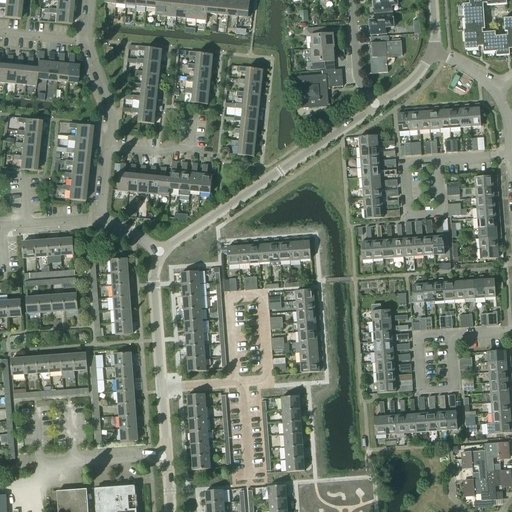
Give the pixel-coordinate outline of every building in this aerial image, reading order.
[(49,0),(49,2),(57,2),(56,10),(56,11),(72,13),(73,0),(71,0),(49,0)] [(146,0),(146,8),(156,9),(156,0),(146,0)] [(156,0),(156,9),(155,16),(165,17),(167,0),(156,0)] [(167,0),(165,17),(176,18),(177,0),(167,0)] [(177,0),(176,18),(186,19),(188,0),(185,0),(177,0)] [(187,0),(188,0),(186,19),(196,20),(198,1),(192,1),(192,0),(187,0)] [(197,0),(198,1),(196,20),(207,21),(207,14),(208,2),(203,2),(203,0),(197,0)] [(208,0),(208,2),(207,14),(217,15),(218,0),(208,0)] [(218,0),(217,15),(227,16),(228,0),(218,0)] [(228,0),(227,16),(237,17),(238,0),(228,0)] [(238,0),(237,17),(248,18),(249,0),(238,0)] [(372,0),(374,14),(392,13),(392,6),(397,6),(396,0),(372,0)] [(463,5),(464,18),(484,16),(483,4),(483,3),(469,4),(463,5)] [(0,8),(5,9),(4,18),(20,20),(21,7),(5,6),(5,5),(0,4),(0,8)] [(49,9),(48,13),(56,14),(55,23),(71,25),(72,13),(56,11),(56,10),(49,9)] [(393,28),(392,13),(374,14),(374,21),(369,21),(370,36),(386,34),(386,28),(393,28)] [(464,18),(465,30),(482,29),(484,29),(484,16),(464,18)] [(322,28),(306,30),(306,36),(311,36),(312,49),(311,49),(311,50),(334,48),(333,34),(322,35),(322,28)] [(478,47),(483,46),(482,33),(482,29),(465,30),(464,31),(465,50),(478,49),(478,47)] [(482,33),(483,46),(483,53),(496,52),(495,37),(495,32),(482,33)] [(495,37),(496,52),(496,56),(509,55),(509,54),(508,36),(507,36),(495,37)] [(371,44),(369,44),(372,74),(388,73),(387,57),(402,56),(401,41),(389,42),(388,37),(371,38),(371,44)] [(146,52),(145,60),(145,61),(161,62),(162,50),(146,48),(138,47),(138,51),(146,52)] [(311,50),(304,50),(305,63),(307,63),(307,70),(325,69),(324,63),(334,62),(333,48),(334,48),(311,50)] [(39,52),(37,69),(36,80),(46,81),(48,63),(43,62),(44,53),(39,52)] [(197,57),(196,65),(196,66),(212,68),(213,55),(197,54),(197,53),(189,52),(189,56),(197,57)] [(49,53),(48,63),(46,81),(56,82),(58,64),(53,63),(54,54),(49,53)] [(58,64),(56,82),(66,83),(68,65),(63,64),(64,55),(59,54),(58,64)] [(68,65),(66,83),(77,85),(79,66),(73,65),(74,56),(69,55),(68,65)] [(6,66),(4,84),(15,85),(17,67),(11,66),(12,57),(7,56),(6,66)] [(17,67),(15,85),(25,86),(27,68),(21,67),(22,58),(18,57),(17,67)] [(27,68),(25,86),(35,88),(36,80),(37,69),(32,68),(33,59),(28,58),(27,68)] [(144,64),(143,72),(143,73),(159,75),(161,62),(145,61),(145,60),(137,59),(137,63),(144,64)] [(195,69),(194,77),(194,78),(211,80),(212,68),(196,66),(196,65),(188,64),(188,69),(195,69)] [(247,72),(246,80),(246,81),(262,83),(263,70),(247,69),(247,68),(239,67),(239,71),(247,72)] [(322,77),(299,78),(301,108),(326,106),(325,88),(343,87),(342,75),(342,70),(322,71),(322,77)] [(143,77),(142,84),(142,86),(158,87),(159,75),(143,73),(143,72),(136,71),(135,76),(143,77)] [(194,82),(193,90),(193,91),(209,93),(211,80),(194,78),(194,77),(187,77),(186,81),(194,82)] [(245,85),(245,93),(244,93),(261,95),(262,83),(246,81),(246,80),(238,79),(238,84),(245,85)] [(142,89),(141,97),(141,98),(157,100),(158,87),(142,86),(142,84),(135,84),(134,88),(142,89)] [(193,94),(192,103),(208,105),(209,93),(193,91),(193,90),(186,89),(185,93),(193,94)] [(244,97),(243,105),(243,106),(259,108),(261,95),(244,93),(245,93),(237,92),(236,96),(244,97)] [(140,101),(140,109),(139,110),(156,112),(157,100),(141,98),(141,97),(133,96),(133,101),(140,101)] [(243,109),(242,117),(242,118),(258,120),(259,108),(243,106),(243,105),(235,104),(235,109),(243,109)] [(469,109),(470,128),(481,127),(479,104),(475,104),(475,109),(469,109)] [(459,110),(460,128),(470,128),(469,109),(469,105),(464,105),(465,110),(459,110)] [(438,111),(440,130),(449,129),(448,111),(448,106),(444,107),(444,111),(439,111),(438,111)] [(448,111),(449,129),(460,128),(459,110),(459,106),(454,106),(455,110),(448,111)] [(428,112),(429,131),(440,130),(438,111),(439,111),(438,107),(434,107),(434,112),(429,112),(428,112)] [(154,125),(156,112),(139,110),(140,109),(132,108),(132,113),(139,114),(138,123),(154,125)] [(418,113),(419,131),(429,131),(428,112),(429,112),(428,108),(424,108),(424,112),(418,113)] [(397,115),(399,133),(409,132),(408,114),(408,109),(403,110),(404,114),(397,115)] [(408,114),(409,132),(419,131),(418,113),(418,109),(414,109),(414,113),(408,114)] [(241,122),(240,130),(240,131),(257,132),(258,120),(242,118),(242,117),(234,116),(234,121),(241,122)] [(25,124),(24,132),(24,133),(40,134),(41,122),(25,120),(18,119),(17,123),(25,124)] [(69,124),(68,129),(76,129),(75,137),(75,138),(91,140),(92,128),(76,126),(76,125),(69,124)] [(257,132),(240,131),(240,130),(233,129),(232,133),(240,134),(239,142),(239,143),(255,145),(257,132)] [(23,136),(22,144),(22,145),(39,147),(40,134),(24,133),(24,132),(16,131),(16,136),(23,136)] [(67,136),(67,141),(74,142),(74,150),(73,151),(90,152),(91,140),(75,138),(75,137),(67,136)] [(360,148),(378,147),(394,146),(394,141),(381,142),(382,143),(377,143),(377,136),(359,138),(360,148)] [(254,157),(255,145),(239,143),(239,142),(232,141),(231,146),(239,146),(238,156),(254,157)] [(22,149),(21,156),(21,158),(37,159),(39,147),(22,145),(22,144),(15,143),(15,148),(22,149)] [(410,144),(411,156),(421,156),(421,143),(410,144)] [(360,148),(360,158),(378,157),(395,156),(395,152),(382,153),(382,154),(378,154),(378,147),(360,148)] [(66,150),(66,153),(73,154),(72,162),(72,163),(88,165),(90,152),(73,151),(74,150),(66,149),(66,150)] [(21,161),(20,170),(36,172),(37,159),(21,158),(21,156),(14,156),(13,160),(21,161)] [(360,158),(361,169),(379,167),(396,166),(395,160),(382,161),(383,163),(379,164),(378,157),(360,158)] [(65,161),(64,166),(72,166),(71,174),(71,176),(87,177),(87,176),(88,165),(72,163),(72,162),(65,161)] [(172,162),(171,179),(170,190),(180,191),(181,172),(176,172),(177,162),(172,162)] [(181,172),(180,191),(180,195),(189,196),(190,192),(192,174),(192,173),(186,173),(187,163),(182,163),(181,172)] [(121,164),(118,192),(128,193),(130,174),(125,174),(126,164),(121,164)] [(192,174),(190,192),(200,193),(202,175),(197,174),(198,165),(193,164),(192,173),(192,174)] [(131,165),(130,174),(128,193),(138,194),(140,175),(135,175),(136,165),(131,165)] [(202,175),(200,193),(211,194),(213,176),(207,175),(208,166),(203,165),(202,175)] [(140,175),(138,194),(148,195),(150,176),(145,176),(146,166),(141,166),(140,175)] [(150,176),(148,195),(158,196),(160,177),(155,177),(156,168),(151,167),(150,176)] [(362,179),(380,178),(397,176),(396,170),(383,171),(383,174),(380,174),(379,167),(361,169),(362,179)] [(160,177),(158,196),(169,197),(170,190),(171,179),(165,178),(166,169),(161,168),(160,177)] [(63,173),(63,178),(71,179),(70,187),(70,188),(86,190),(86,189),(87,177),(71,176),(71,174),(63,173)] [(475,189),(493,187),(497,187),(497,183),(493,183),(492,177),(474,178),(475,189)] [(362,179),(363,189),(381,188),(397,186),(397,180),(384,181),(384,184),(380,184),(380,178),(362,179)] [(56,186),(56,190),(62,190),(69,191),(68,200),(84,202),(86,190),(70,188),(70,187),(62,186),(62,187),(56,186)] [(476,199),(494,198),(498,197),(498,193),(494,193),(493,187),(475,189),(476,199)] [(363,199),(381,198),(398,197),(398,191),(385,192),(385,194),(381,194),(381,188),(363,189),(363,199)] [(363,199),(364,209),(382,208),(399,207),(398,201),(386,202),(386,204),(382,204),(381,198),(363,199)] [(477,209),(495,208),(499,207),(499,203),(495,203),(494,198),(476,199),(477,209)] [(364,209),(365,220),(400,217),(399,211),(387,212),(387,214),(383,215),(382,208),(364,209)] [(477,209),(477,219),(496,217),(496,218),(500,218),(500,213),(495,214),(495,208),(477,209)] [(477,219),(478,229),(496,228),(501,228),(500,223),(496,224),(496,218),(496,217),(477,219)] [(433,238),(434,256),(444,255),(442,220),(436,221),(437,234),(439,234),(439,237),(433,238)] [(422,238),(424,257),(434,256),(433,238),(432,221),(426,222),(427,234),(429,234),(429,238),(422,238)] [(412,239),(414,257),(424,257),(422,238),(421,222),(415,222),(416,235),(419,235),(419,239),(412,239)] [(402,240),(403,258),(414,257),(412,239),(411,223),(405,223),(406,236),(408,236),(409,239),(402,240)] [(392,241),(393,259),(403,258),(402,240),(401,225),(397,225),(398,236),(399,240),(392,241)] [(382,241),(383,260),(393,259),(392,241),(391,226),(387,226),(387,237),(388,237),(388,241),(382,241)] [(361,243),(362,261),(373,260),(371,242),(372,242),(371,227),(366,228),(367,242),(361,243)] [(371,242),(373,260),(383,260),(382,241),(381,227),(376,227),(377,238),(378,238),(378,242),(372,242),(371,242)] [(479,240),(497,238),(502,238),(501,234),(497,234),(496,228),(478,229),(479,240)] [(289,243),(290,262),(300,261),(299,243),(299,238),(294,239),(295,243),(289,243)] [(299,243),(300,261),(311,260),(309,238),(304,238),(305,242),(299,243)] [(479,240),(480,250),(498,248),(502,248),(502,244),(498,244),(497,238),(479,240)] [(60,240),(61,256),(73,255),(72,239),(60,240)] [(279,244),(280,265),(280,262),(290,262),(289,243),(288,239),(284,239),(284,244),(279,244)] [(47,241),(48,257),(61,256),(60,240),(47,241)] [(268,245),(270,263),(270,266),(280,265),(279,244),(278,240),(274,240),(274,244),(268,245)] [(35,242),(36,258),(48,257),(47,241),(35,242)] [(248,246),(250,265),(260,264),(258,246),(258,241),(254,242),(254,246),(248,246)] [(258,246),(260,264),(270,263),(268,245),(268,241),(264,241),(264,245),(258,246)] [(22,243),(23,259),(36,258),(35,242),(22,243)] [(238,247),(239,265),(250,265),(248,246),(248,242),(244,242),(244,247),(238,247)] [(234,248),(227,248),(228,254),(228,266),(239,265),(238,247),(238,243),(234,243),(234,248)] [(480,250),(480,260),(503,259),(503,254),(498,254),(498,248),(480,250)] [(111,261),(112,273),(128,272),(127,260),(111,261)] [(112,273),(113,286),(129,285),(128,272),(112,273)] [(181,274),(182,286),(199,285),(198,272),(181,274)] [(474,281),(475,299),(485,299),(484,281),(484,276),(479,276),(480,281),(474,281)] [(484,281),(485,299),(496,298),(494,276),(490,276),(490,280),(484,281)] [(463,282),(465,300),(475,299),(474,281),(474,277),(469,277),(470,282),(463,282)] [(443,283),(445,302),(455,301),(453,283),(453,278),(449,279),(449,283),(443,283)] [(453,283),(455,301),(465,300),(463,282),(463,278),(459,278),(459,282),(453,283)] [(433,284),(434,302),(445,302),(443,283),(443,279),(438,279),(439,284),(433,284)] [(412,286),(413,304),(424,303),(423,285),(423,280),(418,281),(419,285),(412,286)] [(423,285),(424,303),(434,302),(433,284),(433,280),(429,280),(429,284),(423,285)] [(113,286),(113,298),(130,297),(129,285),(113,286)] [(182,286),(183,298),(200,297),(199,285),(182,286)] [(295,292),(296,302),(314,301),(318,301),(318,297),(314,297),(313,290),(295,292)] [(63,295),(65,312),(77,311),(76,294),(63,295)] [(51,296),(52,313),(65,312),(63,295),(51,296)] [(39,297),(40,313),(52,313),(51,296),(39,297)] [(406,296),(397,297),(398,306),(406,306),(406,296)] [(27,314),(40,313),(39,297),(26,298),(27,314)] [(113,298),(114,311),(131,310),(130,297),(113,298)] [(183,298),(184,311),(201,310),(200,297),(183,298)] [(8,302),(9,318),(22,317),(20,301),(8,302)] [(296,302),(297,312),(315,311),(319,311),(319,307),(315,307),(314,301),(296,302)] [(0,302),(0,318),(9,318),(8,302),(0,302)] [(114,311),(115,323),(132,322),(131,310),(114,311)] [(184,311),(185,323),(202,322),(201,310),(184,311)] [(297,312),(298,323),(316,321),(316,322),(320,321),(320,317),(315,317),(315,311),(297,312)] [(390,318),(390,311),(372,312),(372,323),(391,322),(407,321),(407,316),(394,317),(394,318),(390,318)] [(486,315),(487,327),(498,326),(497,314),(486,315)] [(298,333),(316,332),(321,332),(320,327),(316,328),(316,322),(316,321),(298,323),(298,333)] [(115,323),(116,336),(132,335),(132,322),(115,323)] [(185,323),(186,336),(203,334),(202,322),(185,323)] [(372,323),(373,333),(391,331),(391,332),(408,331),(408,326),(395,327),(395,328),(391,328),(391,322),(372,323)] [(373,333),(374,343),(392,342),(409,341),(408,335),(395,336),(396,338),(392,338),(391,332),(391,331),(373,333)] [(299,343),(317,342),(322,342),(321,337),(317,338),(316,332),(298,333),(299,343)] [(186,336),(187,348),(204,347),(203,334),(186,336)] [(299,343),(300,353),(318,352),(322,352),(322,348),(318,348),(317,342),(299,343)] [(374,343),(375,353),(393,352),(410,351),(409,345),(396,346),(396,348),(393,348),(392,342),(374,343)] [(187,348),(188,360),(205,359),(204,347),(187,348)] [(487,353),(488,363),(506,362),(511,362),(510,358),(506,358),(505,351),(487,353)] [(300,353),(301,364),(319,362),(323,362),(323,358),(318,358),(318,352),(300,353)] [(375,353),(375,363),(394,362),(410,361),(410,355),(397,356),(397,358),(393,359),(393,352),(375,353)] [(74,355),(75,371),(87,370),(86,354),(74,355)] [(115,355),(116,367),(132,366),(131,354),(115,355)] [(61,356),(62,372),(75,371),(74,355),(61,356)] [(49,357),(50,373),(62,372),(61,356),(49,357)] [(36,358),(37,374),(50,373),(49,357),(36,358)] [(24,359),(25,375),(37,374),(36,358),(24,359)] [(11,360),(12,376),(25,375),(24,359),(11,360)] [(189,373),(206,372),(205,359),(188,360),(189,373)] [(301,364),(301,374),(324,372),(324,368),(319,368),(319,362),(301,364)] [(375,363),(376,373),(394,372),(411,371),(410,365),(398,366),(398,369),(394,369),(394,362),(375,363)] [(489,374),(507,372),(511,372),(511,368),(507,368),(506,362),(488,363),(489,374)] [(116,367),(117,380),(133,379),(132,366),(116,367)] [(376,373),(377,384),(395,382),(395,383),(412,382),(411,376),(398,376),(399,379),(395,379),(394,372),(376,373)] [(489,384),(508,382),(511,382),(511,378),(507,378),(507,372),(489,374),(489,384)] [(117,380),(117,392),(134,391),(133,379),(117,380)] [(377,384),(378,394),(413,392),(412,386),(395,387),(395,383),(395,382),(377,384)] [(489,384),(490,394),(508,392),(508,393),(511,392),(511,388),(508,388),(508,382),(489,384)] [(117,392),(118,405),(135,403),(134,391),(117,392)] [(490,394),(491,404),(509,402),(509,403),(511,402),(511,398),(509,398),(508,393),(508,392),(490,394)] [(187,396),(188,409),(206,407),(205,395),(187,396)] [(446,413),(447,431),(457,430),(455,396),(449,396),(449,409),(452,409),(452,412),(446,413)] [(281,398),(282,411),(300,409),(299,397),(281,398)] [(425,414),(427,433),(437,432),(435,414),(434,397),(428,398),(429,410),(432,410),(432,414),(425,414)] [(435,414),(437,432),(447,431),(446,413),(444,397),(438,397),(439,410),(442,409),(442,413),(435,414)] [(415,415),(416,433),(427,433),(425,414),(424,398),(418,398),(419,411),(421,411),(422,415),(415,415)] [(395,417),(396,435),(406,434),(405,416),(404,401),(400,401),(401,412),(402,412),(402,416),(395,417)] [(405,416),(406,434),(416,433),(415,415),(414,401),(410,401),(411,412),(412,412),(412,415),(405,416)] [(374,418),(375,436),(386,435),(385,417),(383,402),(379,403),(380,414),(381,414),(381,418),(374,418)] [(385,417),(386,435),(396,435),(395,417),(394,402),(389,402),(390,413),(391,413),(391,417),(385,417)] [(492,414),(510,413),(511,412),(511,408),(510,409),(509,403),(509,402),(491,404),(492,414)] [(118,405),(119,417),(136,416),(135,403),(118,405)] [(188,409),(189,421),(207,420),(206,407),(188,409)] [(282,411),(283,423),(301,422),(300,409),(282,411)] [(492,414),(492,424),(486,424),(486,425),(511,423),(511,422),(511,418),(510,419),(510,413),(492,414)] [(119,417),(120,429),(136,428),(136,416),(119,417)] [(189,421),(190,433),(208,432),(207,420),(189,421)] [(283,423),(284,435),(302,434),(301,422),(283,423)] [(487,435),(493,435),(511,433),(511,428),(511,429),(511,423),(486,425),(487,435)] [(120,429),(121,442),(137,441),(136,428),(120,429)] [(190,433),(191,446),(208,444),(208,432),(190,433)] [(284,435),(285,448),(303,446),(302,434),(284,435)] [(484,451),(486,473),(500,472),(500,471),(500,464),(493,465),(492,459),(499,458),(500,460),(510,459),(509,443),(484,444),(484,451)] [(191,446),(192,458),(209,457),(208,444),(191,446)] [(285,448),(286,460),(304,459),(303,446),(285,448)] [(472,473),(473,480),(473,481),(487,479),(486,473),(484,451),(461,453),(462,470),(472,469),(472,467),(479,467),(479,473),(472,473)] [(192,458),(193,471),(210,469),(209,457),(192,458)] [(286,460),(287,473),(304,471),(304,459),(286,460)] [(500,472),(486,473),(487,479),(488,501),(492,500),(492,507),(502,506),(502,500),(503,500),(502,492),(495,493),(494,487),(501,486),(501,488),(511,487),(510,470),(500,471),(500,472)] [(473,480),(463,481),(464,498),(474,497),(474,495),(481,495),(481,501),(474,501),(475,509),(477,508),(477,511),(481,511),(481,508),(492,507),(492,500),(488,501),(487,479),(473,481),(473,480)] [(115,488),(116,511),(136,511),(135,487),(134,486),(115,488)] [(268,487),(269,500),(286,498),(285,486),(268,487)] [(95,490),(96,511),(116,511),(115,488),(96,489),(95,490)] [(57,492),(58,511),(88,511),(87,490),(57,492)] [(205,492),(206,504),(224,503),(223,490),(205,492)] [(269,500),(269,511),(270,511),(287,511),(286,498),(269,500)] [(206,504),(206,511),(224,511),(224,503),(206,504)]
